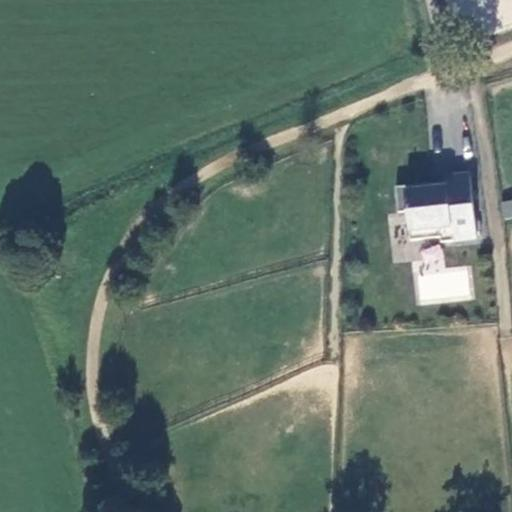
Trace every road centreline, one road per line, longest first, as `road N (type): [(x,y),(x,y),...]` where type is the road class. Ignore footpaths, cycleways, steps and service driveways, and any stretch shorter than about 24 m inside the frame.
road 1 (track): [(472,59),(502,329)]
road 2 (track): [(346,111),(336,157),(331,371)]
